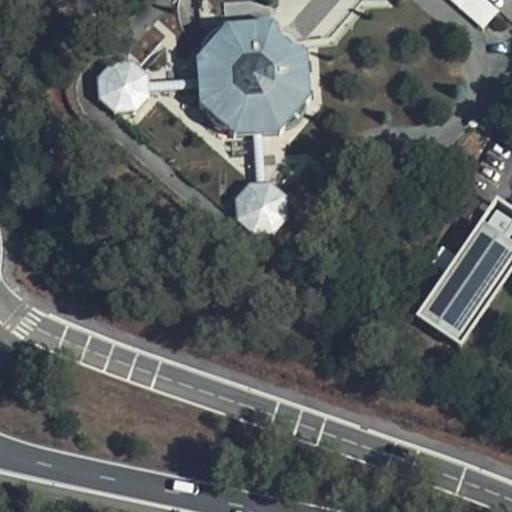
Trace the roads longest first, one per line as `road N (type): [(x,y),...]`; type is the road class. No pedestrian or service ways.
road 1 (secondary): [(511,498),(97,354),(0,300)]
road 2 (secondary): [(0,451),(269,511)]
